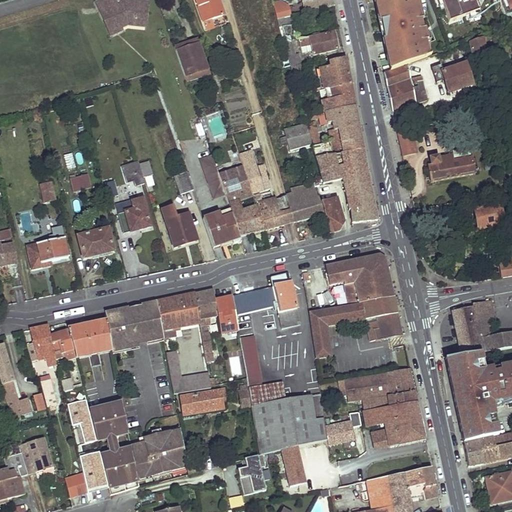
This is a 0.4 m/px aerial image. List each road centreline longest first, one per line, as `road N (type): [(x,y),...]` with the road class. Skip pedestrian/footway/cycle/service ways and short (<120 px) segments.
road 1 (unclassified): [(397,232),(31,318),(0,317)]
road 2 (secondary): [(397,232),(348,0)]
road 3 (secondary): [(458,511),(413,301)]
